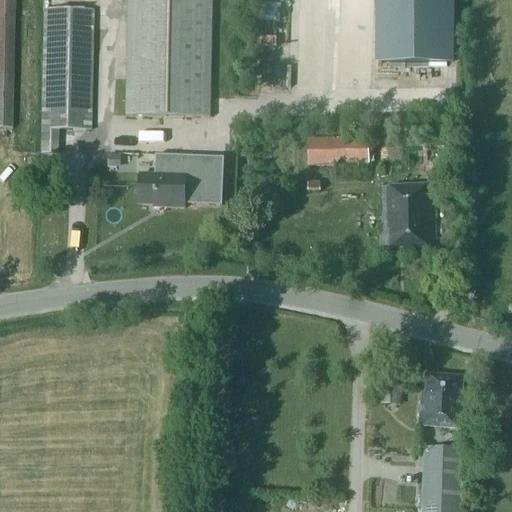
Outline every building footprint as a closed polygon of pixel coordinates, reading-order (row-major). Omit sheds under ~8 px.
[(0,0),(0,129),(10,130),(10,0),(0,0)] [(125,0),(124,117),(207,118),(209,0),(125,0)] [(450,0),(378,0),(378,63),(450,63),(450,0)] [(39,153),(56,153),(57,132),(88,133),(90,12),(42,11),(39,153)] [(449,130),(431,131),(433,149),(450,148),(449,130)] [(306,162),(366,163),(366,139),(306,138),(306,162)] [(235,144),(213,144),(214,154),(236,154),(235,144)] [(185,167),(173,167),(172,177),(138,175),(137,207),(152,207),(152,209),(184,211),(186,177),(209,178),(210,154),(186,152),(185,167)] [(319,183),(307,184),(307,193),(319,193),(319,183)] [(378,249),(427,250),(428,188),(378,188),(378,249)] [(419,427),(462,431),(465,397),(461,397),(463,380),(428,376),(426,394),(422,393),(419,427)] [(458,511),(460,479),(422,478),(420,511),(458,511)]
